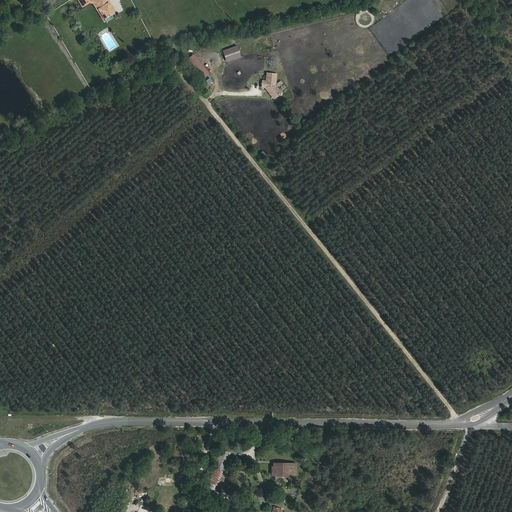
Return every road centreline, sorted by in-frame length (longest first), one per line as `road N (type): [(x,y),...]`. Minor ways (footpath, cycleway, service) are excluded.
road 1 (unclassified): [(511,426),(128,421),(63,436)]
road 2 (track): [(204,102),(456,418),(477,426)]
